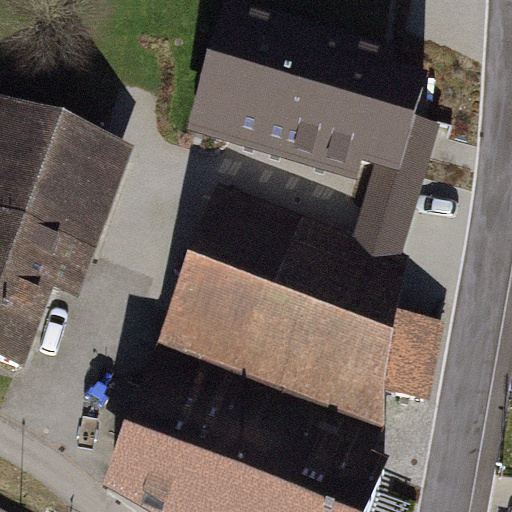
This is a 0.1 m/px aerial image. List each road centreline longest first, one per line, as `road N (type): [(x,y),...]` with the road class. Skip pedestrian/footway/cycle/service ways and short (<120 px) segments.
road 1 (residential): [(511,89),(502,221),(443,511)]
road 2 (residential): [(0,435),(50,457),(104,511)]
